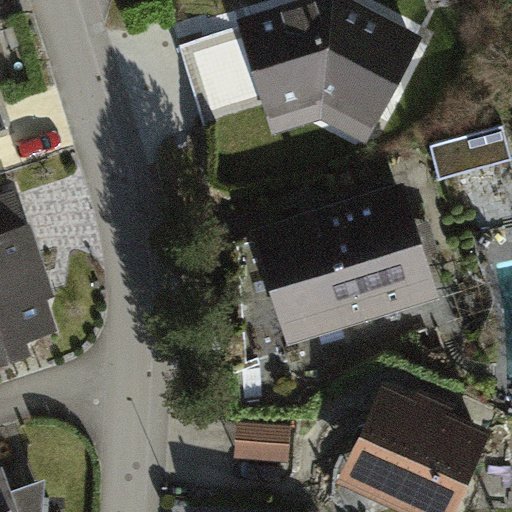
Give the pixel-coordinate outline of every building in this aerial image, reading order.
[(337,0),(323,0),(237,26),(271,137),(326,120),(372,142),(421,39),(337,0)] [(0,129),(13,126),(0,85),(0,129)] [(511,121),(441,132),(445,161),(511,152),(511,121)] [(405,181),(251,226),(285,341),(439,296),(405,181)] [(0,359),(1,360),(26,352),(30,345),(29,340),(50,334),(40,302),(49,299),(15,191),(0,195),(0,359)] [(384,375),(333,477),(403,511),(453,511),(494,430),(384,375)] [(292,420),(235,418),(233,458),(289,461),(290,462),(292,420)] [(14,491),(6,467),(0,469),(0,511),(45,511),(48,479),(14,491)]
